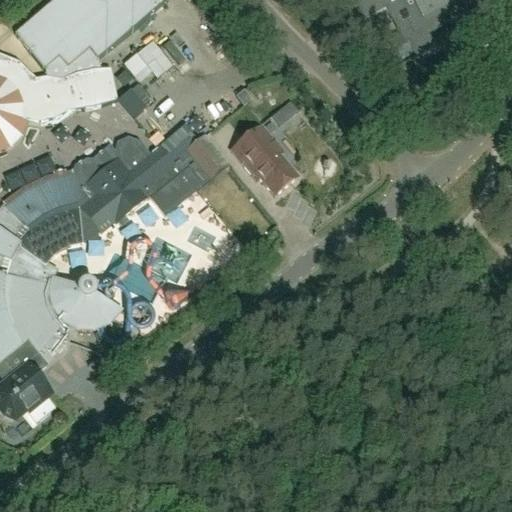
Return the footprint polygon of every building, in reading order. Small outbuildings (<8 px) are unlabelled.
[(0,57),(0,152),(9,149),(20,137),(25,123),(40,126),(55,122),(68,114),(85,113),(100,110),(117,104),(110,73),(99,73),(98,62),(167,6),(162,0),(59,0),(14,37),(44,73),(45,72),(46,81),(35,83),(35,82),(18,65),(0,57)] [(0,0),(0,9),(3,11),(8,0),(0,0)] [(362,0),(355,4),(365,22),(385,11),(391,21),(395,19),(404,34),(408,43),(417,60),(436,50),(429,37),(423,26),(450,11),(466,3),(464,0),(362,0)] [(139,89),(144,99),(165,88),(143,48),(120,61),(136,90),(139,89)] [(188,99),(198,111),(214,98),(203,86),(188,99)] [(274,199),(298,180),(280,157),(283,154),(262,128),(231,153),(256,184),(259,181),(274,199)] [(0,389),(0,413),(4,418),(15,423),(50,394),(37,377),(48,368),(65,354),(69,343),(73,331),(77,332),(94,333),(109,326),(121,314),(121,312),(119,312),(94,298),(95,297),(95,295),(95,294),(95,292),(94,291),(93,290),(92,288),(91,288),(89,287),(88,287),(86,286),(85,287),(83,287),(82,288),(81,289),(80,290),(79,291),(52,281),(57,274),(46,267),(52,259),(60,253),(70,248),(81,246),(81,245),(99,243),(98,236),(100,235),(101,236),(115,224),(116,226),(148,199),(164,219),(199,190),(228,167),(205,139),(188,153),(189,154),(173,167),(160,151),(148,161),(144,157),(138,148),(137,147),(135,146),(134,145),(132,144),(130,144),(129,144),(127,144),(125,145),(123,146),(122,147),(121,148),(120,150),(119,151),(119,153),(119,155),(119,157),(119,158),(120,160),(102,176),(99,172),(92,167),(85,167),(80,170),(77,171),(73,178),(48,184),(27,194),(26,194),(5,210),(0,215),(0,365),(4,363),(14,376),(13,377),(3,385),(5,386),(0,389)] [(219,260),(224,248),(206,241),(201,253),(219,260)] [(95,377),(106,368),(100,360),(88,369),(95,377)]
